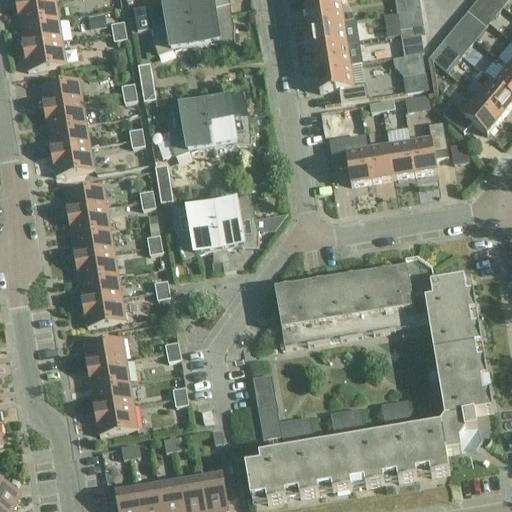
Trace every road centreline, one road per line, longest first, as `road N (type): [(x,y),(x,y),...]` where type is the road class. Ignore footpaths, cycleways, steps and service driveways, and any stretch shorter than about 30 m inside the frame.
road 1 (residential): [(70,511),(57,432),(36,414),(0,113)]
road 2 (residential): [(310,241),(269,0)]
road 3 (residential): [(222,412),(213,357),(293,244),(310,241)]
road 4 (residential): [(310,241),(503,210)]
